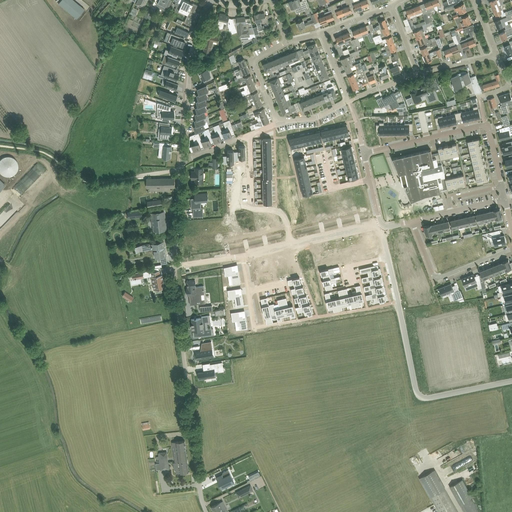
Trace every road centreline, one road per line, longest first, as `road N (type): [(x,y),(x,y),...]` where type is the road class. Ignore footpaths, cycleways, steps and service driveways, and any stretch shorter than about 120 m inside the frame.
road 1 (unclassified): [(207,511),(175,265)]
road 2 (residential): [(502,186),(487,124),(363,153)]
road 3 (unclassified): [(182,161),(189,75),(210,0)]
road 4 (residential): [(242,254),(380,225)]
road 5 (residential): [(511,249),(434,275),(412,221)]
